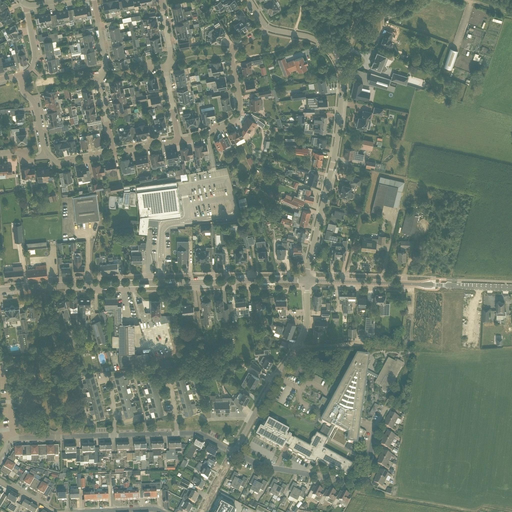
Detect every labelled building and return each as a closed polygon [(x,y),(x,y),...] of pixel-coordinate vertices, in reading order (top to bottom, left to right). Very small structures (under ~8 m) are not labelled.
[(130,10),(129,8),(127,0),(121,0),(123,5),(120,5),(121,12),(130,10)] [(138,9),(138,8),(137,1),(134,2),(133,0),(127,0),(129,8),(134,7),(134,9),(138,9)] [(139,0),(140,0),(137,1),(138,8),(144,7),(144,9),(147,8),(147,3),(145,0),(139,0)] [(228,0),(222,5),(220,2),(214,6),(216,10),(225,5),(229,10),(231,8),(232,9),(235,7),(235,6),(238,4),(235,0),(232,0),(230,1),(229,0),(228,0)] [(280,10),(274,0),(273,0),(268,4),(269,6),(266,9),(266,10),(267,11),(268,12),(269,11),(271,15),(276,11),(277,12),(280,10)] [(109,18),(113,17),(110,1),(106,2),(104,3),(106,13),(108,12),(109,18)] [(113,1),(110,1),(113,17),(112,12),(115,11),(116,15),(121,14),(121,12),(120,5),(119,3),(116,3),(116,1),(113,1)] [(172,10),(172,14),(184,11),(184,9),(182,9),(181,6),(182,6),(182,3),(175,4),(175,7),(172,8),(173,10),(172,10)] [(80,8),(82,16),(85,15),(86,19),(92,18),(91,10),(87,10),(86,6),(80,8)] [(72,13),(74,22),(82,20),(82,16),(80,8),(74,9),(75,13),(72,13)] [(245,15),(241,9),(235,13),(239,19),(240,18),(242,21),(235,26),(234,27),(236,30),(237,29),(239,33),(244,30),(244,31),(247,29),(247,28),(251,25),(247,18),(246,19),(244,16),(245,15)] [(9,23),(9,22),(12,20),(10,16),(9,12),(8,13),(7,10),(0,12),(0,18),(1,21),(0,21),(0,26),(1,26),(7,23),(8,24),(9,23)] [(62,11),(65,23),(73,21),(74,22),(72,13),(72,12),(69,13),(68,10),(62,11)] [(186,17),(186,15),(191,14),(191,12),(190,10),(184,11),(172,14),(173,17),(174,17),(174,19),(178,19),(178,22),(179,22),(185,20),(185,17),(186,17)] [(56,26),(56,24),(61,23),(61,20),(64,19),(65,23),(62,11),(56,12),(57,15),(54,16),(56,26)] [(50,27),(56,26),(54,16),(51,16),(50,13),(45,14),(46,23),(47,26),(50,26),(50,27)] [(40,24),(36,24),(37,28),(43,27),(43,24),(46,23),(45,14),(39,16),(40,24)] [(153,20),(152,17),(149,18),(142,19),(143,24),(142,24),(141,25),(140,26),(140,27),(140,28),(140,29),(148,27),(158,25),(157,23),(156,20),(153,20)] [(188,20),(185,20),(179,22),(180,22),(181,24),(176,25),(176,27),(175,28),(176,31),(176,32),(186,29),(190,29),(189,25),(188,20)] [(225,36),(221,28),(222,27),(218,22),(213,25),(217,30),(215,31),(216,31),(213,33),(212,37),(211,37),(211,43),(221,44),(221,38),(225,36)] [(110,35),(120,33),(119,29),(121,29),(120,24),(114,25),(110,25),(111,28),(109,29),(110,34),(110,35)] [(18,35),(17,32),(18,32),(15,25),(6,30),(8,33),(4,35),(7,41),(12,38),(17,36),(18,35)] [(158,28),(158,25),(148,27),(149,30),(145,31),(146,37),(154,35),(156,35),(155,32),(158,31),(158,28)] [(192,38),(191,34),(192,33),(192,28),(190,29),(186,29),(176,32),(176,35),(178,35),(178,37),(184,36),(184,39),(191,38),(192,38)] [(390,40),(393,34),(387,31),(384,38),(383,37),(381,44),(385,45),(385,47),(390,49),(392,44),(390,43),(391,40),(390,40)] [(93,36),(92,36),(91,34),(86,35),(86,32),(75,34),(76,38),(80,38),(81,42),(93,39),(93,36)] [(117,42),(123,41),(122,36),(121,36),(120,33),(110,35),(112,41),(116,40),(117,42)] [(155,38),(154,35),(146,37),(147,43),(151,42),(151,45),(161,43),(160,37),(155,38)] [(58,38),(49,39),(49,42),(44,43),(45,49),(54,47),(52,42),(59,41),(58,38)] [(192,43),(191,38),(184,39),(184,40),(185,42),(179,43),(179,44),(179,45),(179,48),(180,48),(180,49),(190,47),(189,44),(192,43)] [(94,43),(93,39),(81,42),(79,42),(81,51),(89,49),(88,46),(93,45),(93,44),(94,43)] [(123,41),(117,42),(117,45),(113,46),(114,52),(113,52),(123,50),(123,47),(124,47),(123,41)] [(147,46),(148,50),(146,50),(146,52),(146,55),(156,53),(156,50),(162,49),(161,43),(151,45),(147,46)] [(51,53),(52,56),(58,55),(61,54),(60,49),(54,50),(54,47),(45,49),(46,54),(51,53)] [(457,51),(450,48),(444,67),(451,69),(457,51)] [(87,58),(96,56),(95,51),(89,52),(89,49),(81,51),(81,54),(84,53),(85,58),(84,59),(87,58)] [(122,57),(122,60),(124,59),(127,59),(125,53),(124,54),(123,50),(113,52),(113,53),(114,52),(115,58),(122,57)] [(16,68),(15,64),(18,64),(16,54),(16,53),(12,54),(13,56),(12,57),(12,59),(8,60),(11,69),(12,69),(14,69),(14,68),(16,68)] [(27,63),(25,54),(21,55),(20,53),(16,54),(18,64),(18,62),(20,62),(21,65),(27,63)] [(382,65),(386,56),(377,53),(371,67),(380,71),(380,70),(382,71),(383,71),(384,70),(385,68),(385,67),(384,66),(382,65)] [(59,63),(58,55),(52,56),(52,59),(47,60),(48,66),(59,63)] [(87,58),(84,59),(85,64),(81,65),(82,68),(92,66),(91,63),(97,62),(96,56),(87,58)] [(11,69),(8,60),(4,61),(4,59),(3,59),(2,57),(0,57),(0,63),(1,66),(4,65),(5,71),(11,69)] [(306,64),(307,64),(306,60),(304,60),(303,57),(293,61),(293,60),(280,65),(284,76),(287,75),(286,71),(296,67),(298,72),(308,68),(306,64)] [(265,62),(264,58),(242,63),(243,66),(242,66),(243,74),(252,72),(250,65),(265,62)] [(122,69),(128,68),(127,59),(124,59),(122,60),(116,61),(116,62),(115,63),(115,64),(116,64),(117,67),(119,67),(121,67),(122,69)] [(222,65),(221,65),(221,61),(212,63),(212,67),(212,70),(210,71),(208,72),(209,74),(210,75),(213,75),(214,77),(216,77),(216,75),(219,74),(219,73),(224,72),(222,65)] [(64,71),(64,68),(60,69),(59,67),(60,67),(61,65),(60,63),(59,63),(48,66),(49,71),(55,70),(55,73),(64,71)] [(174,75),(175,79),(186,77),(185,74),(188,73),(188,68),(188,67),(177,70),(177,73),(175,73),(175,75),(174,75)] [(396,81),(406,84),(408,78),(398,75),(396,81)] [(387,88),(389,79),(377,76),(374,85),(387,88)] [(176,83),(177,85),(179,84),(180,87),(183,87),(190,85),(191,85),(190,80),(186,80),(186,77),(175,79),(175,83),(176,83)] [(148,84),(149,92),(159,90),(157,83),(155,83),(154,82),(155,82),(154,78),(148,79),(149,84),(148,84)] [(217,86),(218,90),(227,88),(225,81),(217,83),(217,81),(215,81),(214,78),(200,80),(201,83),(207,82),(207,83),(211,83),(211,87),(217,86)] [(248,85),(246,86),(247,91),(256,89),(255,83),(257,82),(256,79),(247,81),(248,85)] [(110,86),(111,91),(120,89),(120,86),(122,86),(121,80),(112,82),(113,85),(110,86)] [(320,93),(327,91),(325,81),(318,82),(314,83),(316,93),(320,93)] [(363,83),(354,81),(351,97),(359,98),(363,99),(364,93),(361,93),(363,83)] [(179,96),(179,97),(189,95),(193,94),(193,90),(191,91),(190,85),(183,87),(184,90),(178,91),(178,92),(177,92),(178,96),(179,96)] [(87,87),(76,89),(78,98),(92,95),(91,89),(87,90),(87,87)] [(116,99),(125,97),(124,92),(121,92),(120,89),(111,91),(112,97),(115,96),(116,99)] [(260,97),(266,96),(266,98),(272,97),(271,90),(259,92),(260,97)] [(45,99),(45,102),(58,99),(58,96),(57,96),(56,91),(47,93),(47,96),(45,96),(45,98),(45,99)] [(193,94),(189,95),(179,97),(179,98),(178,98),(179,102),(180,101),(180,103),(184,102),(185,105),(195,103),(193,94)] [(81,101),(81,106),(82,105),(89,104),(89,101),(94,100),(92,95),(78,98),(83,97),(83,99),(82,100),(81,101)] [(159,96),(151,98),(148,99),(149,105),(152,104),(152,106),(154,105),(155,108),(162,107),(161,102),(159,96)] [(327,101),(323,101),(323,99),(319,99),(319,96),(307,98),(307,104),(314,104),(314,107),(319,107),(319,108),(327,107),(327,101)] [(113,102),(114,108),(123,106),(122,103),(126,103),(125,97),(116,99),(115,99),(116,102),(113,102)] [(229,97),(221,99),(223,110),(231,109),(229,97)] [(59,103),(58,99),(45,102),(46,105),(47,105),(47,107),(50,107),(50,110),(51,109),(59,108),(59,103)] [(258,111),(258,110),(259,110),(259,105),(262,105),(262,100),(260,100),(260,99),(251,99),(251,104),(250,104),(250,110),(254,110),(254,111),(255,111),(256,112),(257,111),(258,111)] [(89,104),(82,105),(83,114),(96,111),(95,108),(94,106),(92,107),(91,104),(89,104)] [(123,106),(114,108),(115,113),(118,113),(118,116),(128,114),(127,108),(123,109),(123,106)] [(17,121),(25,120),(24,113),(18,114),(18,108),(6,109),(7,113),(12,112),(12,115),(16,115),(17,121)] [(60,108),(59,108),(51,109),(52,112),(48,113),(49,119),(58,118),(62,117),(60,108)] [(214,109),(205,111),(205,112),(201,113),(203,123),(210,122),(210,118),(212,117),(212,118),(215,117),(214,109)] [(85,122),(87,122),(94,120),(94,117),(96,117),(96,115),(96,111),(83,114),(85,122)] [(368,120),(370,120),(372,113),(363,111),(362,118),(359,117),(358,122),(357,122),(356,122),(355,123),(355,124),(355,125),(356,126),(357,126),(357,127),(366,129),(368,120)] [(184,122),(186,122),(187,127),(192,126),(192,127),(197,126),(197,125),(200,124),(200,126),(201,126),(199,117),(196,118),(195,117),(191,118),(190,113),(182,115),(184,122)] [(326,125),(327,117),(318,116),(318,117),(314,116),(314,123),(315,123),(326,125)] [(164,117),(159,118),(159,120),(160,120),(161,124),(157,125),(157,124),(153,125),(155,134),(159,133),(160,133),(160,132),(162,132),(162,133),(167,132),(166,129),(167,128),(166,126),(164,117)] [(253,130),(256,126),(256,125),(257,124),(262,128),(265,124),(258,119),(255,122),(248,117),(246,121),(247,121),(242,127),(249,132),(250,132),(252,130),(253,130)] [(55,128),(61,127),(63,126),(62,121),(58,122),(58,118),(49,119),(50,126),(54,125),(55,128)] [(325,133),(326,125),(315,123),(314,123),(307,123),(309,123),(308,129),(304,129),(304,133),(314,134),(314,130),(316,130),(316,132),(320,132),(325,133)] [(139,127),(136,128),(137,137),(141,136),(141,138),(146,137),(146,135),(150,135),(148,126),(144,126),(145,128),(141,128),(139,127)] [(132,140),(131,134),(134,134),(133,127),(131,127),(129,129),(119,131),(120,135),(119,136),(120,139),(121,140),(124,139),(125,141),(132,140)] [(18,139),(14,139),(15,144),(18,144),(18,143),(22,143),(26,143),(27,142),(26,134),(19,135),(19,128),(12,129),(12,135),(17,135),(18,139)] [(243,138),(240,130),(233,133),(233,132),(228,134),(232,143),(239,140),(243,138)] [(96,146),(101,145),(99,133),(89,135),(92,147),(96,147),(96,146)] [(83,136),(80,137),(82,149),(88,148),(92,147),(89,135),(83,136)] [(69,151),(76,150),(74,138),(72,137),(70,137),(69,139),(64,140),(66,150),(69,149),(69,151)] [(326,139),(319,138),(314,137),(313,144),(318,145),(325,146),(326,139)] [(54,139),(56,153),(63,152),(63,150),(66,150),(64,140),(59,141),(59,138),(54,139)] [(226,149),(231,146),(227,138),(223,139),(222,138),(219,139),(219,140),(214,142),(218,151),(225,147),(226,149)] [(372,148),(373,142),(362,139),(361,146),(372,148)] [(205,160),(209,159),(207,145),(200,146),(199,146),(195,146),(196,155),(204,154),(205,160)] [(181,159),(186,158),(186,159),(187,160),(189,160),(190,158),(189,157),(193,156),(192,149),(188,149),(188,148),(181,149),(182,154),(181,154),(181,159)] [(346,148),(345,158),(363,161),(363,155),(358,154),(358,150),(346,148)] [(172,151),(172,152),(166,153),(169,165),(173,165),(172,160),(179,159),(177,150),(172,151)] [(321,166),(323,154),(313,152),(312,156),(315,157),(313,165),(321,166)] [(157,167),(165,165),(162,154),(158,155),(156,155),(156,154),(151,155),(152,159),(151,160),(153,169),(154,169),(156,168),(157,168),(157,167)] [(135,158),(137,167),(139,166),(140,170),(150,168),(147,156),(135,158)] [(127,171),(131,170),(131,169),(134,168),(133,160),(126,161),(126,160),(121,161),(122,165),(121,166),(123,175),(127,174),(127,171)] [(106,164),(106,167),(104,168),(105,173),(106,173),(107,172),(110,172),(110,175),(117,173),(116,170),(117,170),(115,162),(111,163),(110,162),(107,162),(107,164),(106,164)] [(8,174),(12,174),(12,167),(8,167),(8,164),(0,164),(0,174),(8,174)] [(102,174),(105,173),(104,168),(104,167),(100,168),(100,165),(92,166),(94,176),(102,175),(102,174)] [(309,168),(298,165),(297,170),(308,173),(309,168)] [(27,169),(27,168),(21,168),(22,178),(30,177),(30,179),(31,179),(35,178),(35,176),(35,169),(27,169)] [(82,181),(82,182),(88,181),(88,180),(90,180),(89,175),(87,175),(86,168),(82,168),(82,169),(76,170),(79,182),(82,181)] [(37,169),(38,180),(39,180),(38,179),(48,178),(48,179),(53,179),(53,171),(49,172),(49,169),(43,170),(43,169),(37,169)] [(357,169),(356,175),(369,177),(371,172),(357,169)] [(64,178),(60,178),(61,184),(61,192),(67,191),(66,186),(68,185),(67,182),(73,181),(71,171),(63,172),(64,178)] [(316,181),(318,175),(309,172),(308,176),(309,176),(307,183),(316,186),(317,182),(316,181)] [(341,192),(340,196),(350,198),(351,198),(353,197),(354,195),(352,193),(351,193),(352,187),(354,188),(355,185),(360,186),(361,179),(351,177),(350,183),(350,187),(343,185),(342,189),(341,189),(341,192)] [(384,204),(393,206),(399,182),(380,177),(372,211),(381,214),(384,204)] [(178,216),(180,216),(176,182),(137,187),(140,217),(139,232),(147,234),(149,218),(161,218),(163,218),(164,218),(177,216),(178,217),(178,216)] [(93,192),(104,189),(102,184),(98,185),(97,183),(91,184),(93,192)] [(310,196),(311,191),(303,189),(301,200),(293,197),(292,200),(292,201),(298,204),(303,206),(305,201),(313,202),(314,197),(310,196)] [(130,193),(123,192),(122,204),(135,205),(136,193),(135,193),(135,192),(130,191),(130,193)] [(76,223),(100,220),(97,194),(73,197),(76,223)] [(297,208),(298,204),(292,201),(292,200),(284,197),(282,202),(297,208)] [(240,209),(248,208),(246,198),(239,199),(240,209)] [(328,222),(327,229),(335,230),(336,224),(335,224),(335,223),(336,216),(342,218),(343,218),(343,217),(344,214),(347,214),(348,210),(340,208),(339,211),(335,210),(334,213),(332,212),(330,222),(328,222)] [(295,215),(309,219),(310,212),(303,210),(299,209),(298,212),(295,211),(294,214),(295,215)] [(402,232),(413,235),(419,216),(406,213),(402,232)] [(309,219),(295,215),(295,217),(297,217),(296,221),(299,224),(307,226),(309,219)] [(2,228),(3,245),(13,245),(12,228),(2,228)] [(298,239),(303,240),(305,232),(297,230),(296,235),(299,236),(298,239)] [(247,261),(247,254),(246,248),(250,248),(249,245),(246,238),(245,233),(242,234),(246,247),(243,247),(243,249),(240,250),(240,252),(236,252),(236,253),(234,253),(234,258),(236,258),(236,262),(236,263),(237,263),(238,263),(239,263),(239,262),(243,262),(243,261),(247,261)] [(325,239),(336,242),(337,241),(338,236),(332,235),(326,234),(325,239)] [(363,240),(361,250),(366,251),(366,249),(370,250),(370,251),(375,252),(376,243),(385,244),(386,236),(379,236),(379,239),(372,238),(372,241),(363,240)] [(285,253),(286,249),(289,249),(287,243),(285,237),(282,238),(283,242),(282,242),(282,245),(278,245),(278,249),(277,249),(277,258),(284,258),(284,253),(285,253)] [(258,243),(258,247),(259,252),(258,252),(258,255),(259,255),(259,259),(263,259),(268,259),(267,251),(269,251),(268,246),(265,246),(265,241),(261,241),(261,243),(258,243)] [(339,241),(337,241),(336,242),(336,247),(332,246),(331,253),(332,253),(332,257),(333,258),(335,258),(336,258),(336,257),(338,257),(339,241)] [(347,253),(347,245),(343,245),(343,242),(339,241),(338,257),(341,257),(340,258),(341,258),(342,259),(344,259),(344,258),(345,258),(345,253),(347,253)] [(398,260),(405,260),(406,252),(405,252),(405,247),(413,248),(414,241),(400,241),(400,248),(401,248),(400,252),(398,252),(398,260)] [(302,247),(298,247),(298,244),(294,244),(294,242),(290,242),(290,247),(293,247),(293,253),(302,253),(302,247)] [(185,244),(178,244),(178,262),(186,262),(186,258),(188,258),(189,250),(185,250),(185,244)] [(222,253),(222,251),(220,249),(218,249),(217,251),(217,262),(223,262),(225,262),(225,261),(225,260),(229,260),(229,261),(230,261),(227,246),(223,246),(222,247),(222,253)] [(195,258),(196,259),(196,262),(201,262),(201,264),(204,264),(204,262),(209,262),(209,256),(212,256),(212,247),(206,247),(206,251),(201,251),(201,249),(200,248),(197,248),(196,249),(196,251),(195,251),(195,255),(194,256),(195,258)] [(132,250),(132,262),(142,262),(142,257),(145,257),(145,250),(132,250)] [(75,254),(75,256),(74,256),(75,266),(75,274),(85,273),(85,265),(81,265),(81,255),(81,253),(75,254)] [(108,257),(109,264),(110,272),(118,271),(117,263),(114,263),(112,256),(108,257)] [(69,263),(65,263),(62,261),(62,257),(58,258),(58,263),(62,263),(62,274),(70,274),(70,267),(69,267),(69,263)] [(109,264),(106,264),(105,259),(102,259),(103,265),(100,265),(101,273),(110,272),(109,264)] [(35,268),(35,270),(27,271),(28,280),(48,278),(47,269),(46,269),(46,265),(36,266),(36,268),(35,268)] [(13,271),(5,271),(5,280),(24,278),(23,269),(13,270),(13,271)] [(348,310),(348,298),(349,291),(339,291),(339,300),(343,300),(343,312),(348,313),(348,310)] [(375,295),(375,303),(380,304),(379,314),(383,314),(383,307),(385,307),(386,295),(382,295),(379,295),(375,295)] [(70,307),(70,310),(77,310),(77,304),(79,304),(79,299),(77,300),(77,298),(70,299),(70,307)] [(79,298),(79,299),(79,304),(79,307),(80,307),(80,320),(81,320),(81,326),(83,326),(83,328),(88,328),(88,326),(88,320),(86,320),(86,310),(91,309),(91,314),(95,314),(95,298),(91,298),(79,298)] [(117,298),(105,298),(105,307),(105,311),(113,311),(113,315),(114,315),(114,336),(112,336),(112,347),(119,347),(119,354),(119,366),(147,366),(147,354),(135,354),(134,324),(122,324),(122,306),(117,306),(117,298)] [(67,307),(65,300),(55,302),(58,310),(64,308),(65,312),(63,313),(65,321),(70,319),(67,307)] [(223,300),(215,301),(217,315),(222,315),(223,320),(230,319),(229,315),(228,308),(224,309),(223,300)] [(248,308),(246,308),(245,300),(236,301),(236,309),(239,309),(239,311),(242,311),(243,315),(249,314),(248,308)] [(249,312),(250,319),(258,318),(257,308),(261,308),(260,300),(252,301),(254,312),(249,312)] [(282,314),(280,314),(280,317),(284,317),(286,317),(286,314),(285,314),(285,308),(286,308),(286,300),(276,300),(276,308),(281,308),(282,314)] [(161,302),(160,302),(160,301),(153,301),(153,303),(151,303),(152,313),(145,313),(142,302),(137,304),(142,321),(160,321),(159,315),(160,315),(160,306),(161,306),(161,302)] [(204,318),(200,319),(201,322),(201,325),(209,324),(208,316),(213,315),(211,302),(202,303),(204,318)] [(504,311),(504,302),(501,302),(500,302),(498,302),(496,302),(496,319),(502,319),(502,316),(506,316),(506,311),(504,311)] [(182,306),(182,308),(181,308),(181,309),(182,309),(183,315),(189,314),(190,316),(194,316),(193,307),(191,307),(191,304),(182,306)] [(10,307),(10,308),(10,309),(5,309),(6,315),(2,316),(2,320),(7,320),(6,319),(20,318),(19,308),(15,308),(15,307),(14,307),(14,306),(13,306),(12,306),(11,306),(10,307)] [(37,315),(36,307),(29,307),(31,317),(31,320),(36,320),(36,321),(40,321),(40,315),(37,315)] [(286,324),(284,328),(286,329),(293,331),(295,325),(289,322),(290,319),(286,317),(284,317),(283,320),(284,321),(283,323),(286,324)] [(371,326),(371,318),(365,317),(364,332),(373,333),(374,326),(371,326)] [(26,319),(20,319),(22,329),(17,330),(21,352),(31,351),(26,319)] [(106,341),(99,320),(92,324),(98,344),(106,341)] [(313,339),(315,339),(315,340),(316,341),(317,342),(318,342),(319,342),(320,340),(320,339),(322,339),(322,330),(321,330),(322,327),(326,327),(326,321),(315,321),(315,327),(316,327),(315,330),(314,330),(313,339)] [(283,336),(290,338),(293,331),(286,329),(284,328),(277,325),(277,326),(272,324),(273,330),(275,331),(275,332),(283,335),(283,336)] [(10,337),(8,327),(4,328),(6,338),(8,354),(14,353),(11,337),(10,337)] [(348,328),(348,337),(356,337),(356,328),(348,328)] [(282,341),(279,347),(286,349),(288,343),(282,341)] [(65,345),(68,357),(74,355),(71,343),(65,345)] [(273,362),(266,358),(263,356),(259,363),(262,365),(269,369),(273,362)] [(367,373),(378,379),(375,384),(383,388),(382,390),(383,391),(383,392),(386,393),(386,392),(388,393),(389,392),(389,393),(391,390),(390,389),(404,364),(396,359),(395,361),(389,358),(379,377),(367,370),(369,358),(358,356),(351,368),(339,390),(338,390),(339,389),(338,390),(335,393),(334,395),(333,396),(331,400),(329,403),(327,406),(326,409),(324,412),(323,416),(322,416),(322,417),(322,418),(322,416),(324,417),(322,422),(330,426),(331,424),(333,425),(335,427),(349,434),(348,443),(357,444),(358,439),(361,441),(366,432),(359,429),(363,404),(364,404),(364,403),(365,402),(365,401),(365,399),(364,398),(363,398),(367,373)] [(260,373),(262,370),(251,363),(249,367),(260,373)] [(245,387),(247,383),(255,387),(257,384),(256,383),(259,379),(253,375),(252,375),(248,373),(241,385),(245,387)] [(124,380),(123,375),(115,377),(117,384),(128,381),(128,379),(124,380)] [(84,386),(95,383),(93,376),(86,378),(87,383),(83,384),(84,386)] [(177,387),(186,385),(185,380),(188,379),(188,377),(176,380),(177,387)] [(156,386),(154,378),(142,382),(143,384),(146,383),(148,388),(156,386)] [(118,391),(127,388),(125,384),(129,383),(128,381),(117,384),(118,391)] [(97,389),(95,383),(84,386),(84,388),(88,387),(89,391),(97,389)] [(179,394),(191,391),(191,389),(187,390),(186,385),(177,387),(179,394)] [(149,393),(145,394),(146,396),(158,393),(156,386),(148,388),(149,393)] [(127,388),(118,391),(120,397),(132,394),(131,392),(128,393),(127,388)] [(97,389),(89,391),(90,396),(87,397),(87,399),(99,396),(97,389)] [(179,394),(181,401),(190,399),(188,394),(192,393),(191,391),(179,394)] [(151,402),(160,400),(158,393),(146,396),(147,398),(150,397),(151,402)] [(235,397),(233,401),(237,405),(239,401),(245,404),(250,397),(243,393),(240,399),(235,397)] [(132,394),(120,397),(122,404),(130,402),(129,398),(133,397),(132,394)] [(216,412),(223,412),(222,402),(216,402),(215,395),(210,395),(210,406),(214,406),(214,408),(216,408),(216,412)] [(99,396),(87,399),(88,401),(92,400),(93,405),(101,403),(99,396)] [(181,401),(183,409),(195,405),(195,403),(191,404),(190,399),(181,401)] [(222,402),(223,412),(230,412),(229,408),(231,408),(231,406),(237,405),(233,401),(233,400),(229,400),(229,399),(222,399),(222,402)] [(153,407),(149,408),(150,410),(162,407),(160,400),(151,402),(153,407)] [(130,402),(122,404),(124,411),(136,408),(135,405),(131,406),(130,402)] [(101,403),(93,405),(94,409),(90,410),(91,413),(102,410),(101,403)] [(195,405),(183,409),(185,416),(194,414),(192,409),(196,408),(195,405)] [(155,417),(164,415),(162,407),(150,410),(150,413),(154,412),(155,417)] [(136,408),(124,411),(126,418),(134,415),(133,411),(136,410),(136,408)] [(96,418),(104,416),(102,410),(91,413),(91,415),(95,414),(96,418)] [(391,413),(387,419),(395,423),(397,419),(401,421),(402,419),(391,413)] [(393,427),(395,423),(387,419),(384,425),(395,431),(396,429),(393,427)] [(289,432),(285,430),(282,428),(279,426),(276,424),(272,423),(272,424),(268,422),(267,425),(265,425),(265,424),(263,428),(262,430),(261,429),(257,435),(261,437),(260,439),(263,440),(264,439),(267,441),(266,442),(269,444),(270,442),(273,444),(273,445),(276,447),(276,446),(280,448),(279,449),(282,451),(284,447),(285,445),(290,447),(294,439),(291,438),(292,438),(289,436),(289,437),(287,435),(289,432)] [(311,462),(315,464),(317,459),(321,461),(321,462),(325,464),(325,463),(331,465),(330,467),(347,476),(353,465),(323,449),(335,427),(333,425),(325,439),(317,435),(315,439),(316,439),(313,444),(312,444),(310,448),(294,439),(290,447),(288,450),(293,452),(293,451),(298,454),(298,455),(306,459),(306,458),(311,461),(311,462)] [(387,432),(384,438),(392,442),(394,438),(397,440),(399,438),(387,432)] [(390,446),(392,442),(384,438),(380,444),(392,450),(393,448),(390,446)] [(195,449),(200,452),(203,447),(204,447),(204,445),(204,444),(204,443),(198,440),(195,446),(192,444),(185,455),(191,458),(192,456),(191,455),(193,451),(194,451),(195,449)] [(135,454),(132,454),(132,462),(133,462),(133,460),(136,460),(136,458),(141,457),(140,444),(138,444),(138,443),(135,443),(135,444),(134,444),(134,451),(135,451),(135,454)] [(153,453),(149,453),(149,459),(150,465),(154,465),(154,459),(158,459),(158,457),(158,444),(156,444),(156,443),(154,443),(153,444),(152,444),(152,450),(153,453)] [(175,443),(169,443),(169,452),(172,452),(172,453),(171,453),(166,453),(167,455),(167,461),(171,461),(171,458),(172,458),(172,456),(175,456),(175,455),(175,443)] [(356,448),(348,443),(345,448),(353,453),(356,448)] [(140,444),(141,457),(143,457),(146,456),(146,460),(149,459),(149,453),(146,454),(146,451),(147,451),(147,444),(140,444)] [(102,467),(101,460),(103,460),(103,458),(106,458),(106,445),(100,445),(100,449),(97,449),(97,457),(98,464),(98,467),(102,467)] [(112,445),(106,445),(106,458),(108,458),(111,458),(111,461),(115,461),(115,455),(112,455),(112,452),(112,445)] [(123,458),(123,445),(117,445),(117,451),(118,451),(118,455),(115,455),(115,461),(124,460),(123,458)] [(129,445),(123,445),(123,458),(127,458),(127,462),(132,462),(132,454),(127,454),(126,451),(129,451),(129,445)] [(58,446),(53,446),(53,448),(51,448),(51,462),(54,462),(54,456),(59,456),(59,453),(60,453),(60,449),(59,449),(58,446)] [(76,451),(76,446),(76,447),(72,447),(72,446),(66,446),(66,459),(76,459),(76,463),(80,463),(80,450),(76,451)] [(80,450),(80,463),(89,463),(88,446),(82,446),(83,453),(85,453),(86,457),(80,457),(80,450)] [(88,446),(89,463),(89,465),(98,464),(97,457),(92,457),(92,453),(95,453),(95,446),(88,446)] [(218,451),(210,446),(206,453),(212,456),(210,459),(208,463),(214,466),(216,462),(213,460),(214,457),(215,457),(218,451)] [(21,447),(21,449),(15,449),(15,453),(15,458),(23,457),(27,457),(27,447),(21,447)] [(31,447),(27,447),(27,457),(31,457),(32,463),(35,463),(35,448),(31,448),(31,447)] [(37,448),(35,448),(35,463),(38,463),(38,456),(43,456),(43,447),(37,447),(37,448)] [(47,448),(47,447),(43,447),(43,456),(48,456),(48,462),(51,462),(51,448),(47,448)] [(384,451),(381,457),(389,462),(391,457),(394,459),(395,457),(384,451)] [(15,461),(15,458),(15,453),(13,453),(10,458),(9,458),(5,465),(19,472),(20,469),(15,466),(16,465),(14,464),(15,461)] [(389,462),(381,457),(377,463),(389,469),(390,467),(387,466),(389,462)] [(207,479),(211,473),(203,469),(205,466),(197,461),(196,463),(196,464),(196,465),(197,465),(197,466),(195,470),(199,472),(198,474),(201,475),(201,476),(207,479)] [(19,472),(5,465),(1,471),(3,473),(2,474),(7,476),(7,475),(9,476),(11,473),(12,473),(12,472),(17,475),(16,475),(20,477),(22,474),(19,472)] [(381,470),(377,476),(386,481),(388,476),(391,478),(392,476),(381,470)] [(26,486),(34,472),(31,471),(28,476),(24,474),(23,476),(22,475),(19,479),(21,480),(20,482),(26,486)] [(34,472),(26,486),(33,490),(38,482),(34,479),(37,474),(34,472)] [(239,480),(237,479),(239,475),(234,473),(230,481),(232,483),(230,487),(234,489),(239,480)] [(105,481),(106,481),(107,486),(107,487),(110,486),(110,475),(102,476),(102,477),(105,477),(105,481)] [(195,487),(196,488),(201,491),(205,484),(201,482),(203,480),(196,476),(192,483),(196,485),(195,487)] [(254,476),(250,485),(252,486),(250,490),(254,492),(259,483),(259,484),(256,482),(258,478),(254,476)] [(386,481),(377,476),(374,482),(385,488),(386,486),(383,485),(386,481)] [(239,480),(234,489),(239,491),(241,487),(243,488),(248,480),(244,478),(241,482),(239,480)] [(38,482),(33,490),(40,494),(48,480),(45,479),(42,484),(38,482)] [(182,479),(180,483),(188,488),(191,484),(182,479)] [(48,480),(40,494),(47,498),(48,496),(50,497),(52,493),(51,492),(52,490),(48,487),(51,482),(48,480)] [(274,495),(279,487),(278,487),(276,486),(278,482),(274,480),(269,488),(272,490),(270,493),(274,495)] [(260,490),(263,492),(267,483),(263,481),(261,485),(259,484),(259,483),(254,492),(258,494),(260,490)] [(188,488),(180,483),(178,487),(187,492),(188,488)] [(289,497),(294,499),(298,491),(295,489),(298,485),(293,483),(289,491),(291,493),(289,497)] [(153,491),(150,491),(151,499),(157,499),(156,491),(160,491),(160,484),(156,484),(153,484),(153,491)] [(280,494),(283,495),(287,487),(283,484),(281,488),(278,487),(279,487),(274,495),(278,498),(280,494)] [(133,485),(133,492),(133,500),(139,499),(139,492),(141,492),(141,485),(137,485),(137,487),(133,487),(133,485)] [(144,487),(144,485),(141,485),(141,492),(144,492),(144,499),(151,499),(150,491),(150,485),(150,487),(144,487)] [(314,493),(311,492),(307,498),(311,500),(313,496),(316,497),(314,500),(319,503),(323,497),(324,494),(321,493),(322,490),(317,487),(314,493)] [(298,491),(294,499),(298,501),(300,497),(302,499),(307,490),(302,488),(300,492),(298,491)] [(330,489),(326,498),(329,500),(328,503),(333,505),(336,499),(337,497),(334,495),(336,492),(330,489)] [(66,494),(66,492),(62,492),(62,490),(56,491),(56,497),(58,497),(58,501),(66,500),(66,494)] [(78,494),(78,491),(71,491),(71,500),(79,500),(79,494),(78,494)] [(198,497),(198,496),(192,493),(189,491),(184,500),(190,503),(191,501),(195,503),(198,497)] [(342,502),(341,505),(346,508),(351,499),(348,497),(349,495),(344,492),(339,500),(342,502)] [(7,510),(10,511),(15,511),(19,505),(16,503),(19,498),(11,494),(7,501),(11,503),(10,506),(7,510)] [(184,511),(190,511),(192,508),(189,506),(190,504),(190,503),(184,500),(183,500),(180,507),(181,508),(179,511),(180,511),(182,511),(183,511),(184,511)] [(27,511),(32,505),(25,502),(22,507),(19,505),(15,511),(27,511)] [(234,511),(235,510),(221,502),(217,508),(218,508),(216,511),(234,511)]
